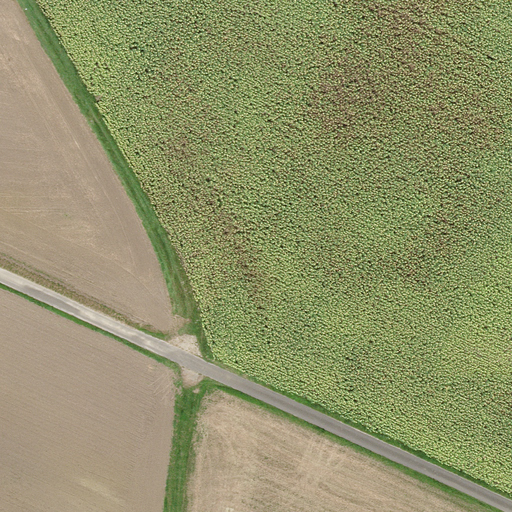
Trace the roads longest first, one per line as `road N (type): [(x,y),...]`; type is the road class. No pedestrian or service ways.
road 1 (track): [(510,511),(0,276)]
road 2 (track): [(177,511),(199,324),(193,298),(25,0)]
